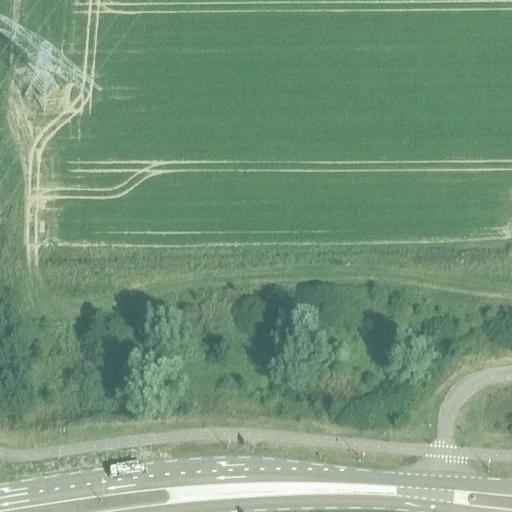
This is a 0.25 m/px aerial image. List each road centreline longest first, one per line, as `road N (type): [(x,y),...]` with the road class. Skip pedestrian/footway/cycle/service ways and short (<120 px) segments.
road 1 (tertiary): [(511,489),(271,477),(127,486),(0,506)]
road 2 (tertiary): [(192,511),(275,504),(456,511)]
road 3 (track): [(427,507),(457,389),(511,373)]
